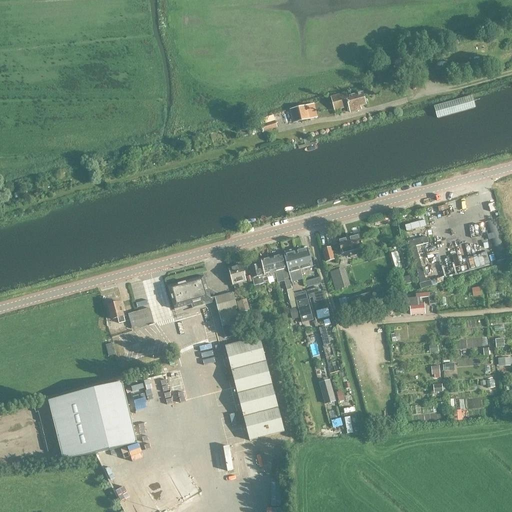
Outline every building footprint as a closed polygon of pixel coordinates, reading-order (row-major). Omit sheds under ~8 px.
[(362,93),(347,98),(346,92),(330,96),(334,110),(348,106),(350,112),(360,109),(359,107),(366,105),(362,93)] [(317,117),(315,111),(313,104),(289,110),(293,123),(317,117)] [(260,119),(263,131),(276,127),(273,116),(260,119)] [(495,220),(485,223),(496,262),(506,259),(495,220)] [(342,254),(362,249),(358,234),(339,240),(342,254)] [(420,283),(426,282),(416,246),(428,243),(427,237),(414,240),(413,235),(406,237),(407,241),(405,242),(407,249),(410,248),(420,283)] [(329,261),(334,259),(330,247),(322,249),(326,261),(324,262),(326,267),(331,266),(329,261)] [(307,248),(296,251),(301,269),(312,266),(307,248)] [(301,269),(296,251),(284,255),(291,280),(303,277),(301,269)] [(285,269),(281,254),(261,259),(262,264),(250,267),(252,277),(255,285),(264,283),(263,277),(267,276),(267,274),(275,272),(276,275),(281,274),(280,271),(285,269)] [(237,281),(246,279),(242,265),(229,268),(234,283),(235,282),(235,284),(238,283),(237,281)] [(335,289),(351,285),(346,269),(343,270),(330,273),(335,289)] [(287,270),(282,271),(291,309),(297,307),(298,311),(309,308),(304,291),(293,294),(287,270)] [(204,276),(168,286),(174,309),(192,304),(193,308),(215,301),(220,320),(222,327),(225,339),(242,334),(239,323),(235,309),(237,308),(233,292),(210,298),(204,276)] [(308,286),(322,283),(320,276),(307,280),(308,286)] [(408,276),(401,278),(403,285),(410,283),(408,276)] [(323,291),(319,292),(318,288),(307,291),(309,299),(313,298),(316,311),(313,312),(315,317),(320,316),(319,310),(327,308),(323,291)] [(343,305),(377,296),(375,290),(341,299),(343,305)] [(411,312),(427,311),(426,299),(410,300),(411,312)] [(118,317),(118,320),(119,323),(126,321),(120,302),(108,305),(111,319),(118,317)] [(153,322),(153,320),(150,308),(128,314),(132,328),(153,322)] [(249,441),(284,432),(260,335),(225,344),(249,441)] [(478,347),(479,338),(460,338),(460,347),(478,347)] [(511,356),(498,357),(498,366),(511,365),(511,356)] [(443,363),(444,370),(455,370),(455,362),(443,363)] [(48,399),(63,458),(137,442),(122,380),(48,399)] [(335,401),(330,386),(322,389),(326,404),(335,401)] [(463,409),(454,410),(454,419),(463,419),(463,409)]
